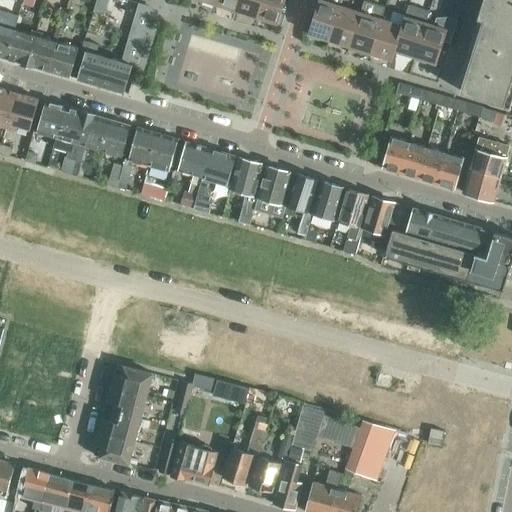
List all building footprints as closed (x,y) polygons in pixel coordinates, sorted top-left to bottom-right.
[(0,0),(0,14),(5,16),(8,0),(0,0)] [(96,0),(95,8),(104,11),(107,0),(96,0)] [(110,0),(107,13),(120,16),(117,26),(130,30),(138,0),(110,0)] [(216,0),(215,4),(236,10),(239,0),(216,0)] [(239,0),(236,10),(257,17),(261,0),(239,0)] [(261,0),(257,17),(282,25),(285,14),(282,13),(285,0),(261,0)] [(330,40),(341,6),(342,0),(314,0),(311,11),(315,12),(311,23),(308,22),(304,32),(330,40)] [(511,0),(489,0),(461,91),(510,107),(511,101),(511,0)] [(371,53),(382,19),(385,7),(365,1),(361,12),(350,46),(356,48),(356,51),(357,53),(368,56),(370,55),(371,53)] [(395,51),(415,57),(426,22),(430,11),(409,4),(405,16),(404,16),(401,25),(402,25),(394,50),(395,51)] [(141,5),(131,37),(143,41),(153,9),(141,5)] [(330,40),(350,46),(361,12),(341,6),(330,40)] [(392,16),(390,21),(382,19),(371,53),(393,60),(395,51),(394,50),(402,25),(401,25),(404,16),(393,12),(392,16)] [(426,22),(415,57),(427,61),(429,61),(440,65),(443,54),(440,53),(444,41),(451,43),(458,20),(449,17),(437,18),(434,25),(426,22)] [(0,56),(6,58),(15,29),(0,24),(0,56)] [(36,35),(15,29),(6,58),(22,63),(21,63),(27,65),(36,35)] [(57,41),(36,35),(27,65),(33,67),(33,66),(48,71),(57,41)] [(123,63),(108,58),(100,86),(124,93),(132,65),(136,66),(143,41),(131,37),(130,37),(123,63)] [(85,52),(77,79),(100,86),(108,58),(95,54),(98,45),(84,40),(81,51),(85,52)] [(78,48),(57,41),(48,71),(70,77),(78,48)] [(397,92),(480,116),(482,106),(399,82),(397,92)] [(0,126),(6,128),(17,92),(0,87),(0,126)] [(39,99),(17,92),(6,128),(15,131),(17,125),(30,129),(39,99)] [(58,138),(67,107),(46,101),(42,114),(38,113),(33,130),(58,138)] [(82,111),(67,107),(58,138),(55,147),(68,151),(62,171),(71,174),(71,173),(88,113),(82,111)] [(482,118),(494,121),(497,111),(485,108),(482,118)] [(100,150),(109,119),(94,115),(94,114),(88,113),(71,173),(80,175),(88,146),(100,150)] [(131,125),(109,119),(100,150),(122,156),(131,125)] [(149,165),(159,133),(138,127),(129,159),(126,158),(118,187),(126,189),(134,160),(149,165)] [(170,171),(179,139),(159,133),(149,165),(170,171)] [(382,168),(400,174),(409,142),(391,137),(382,168)] [(480,137),(476,148),(463,192),(494,201),(507,157),(506,157),(509,146),(480,137)] [(211,148),(187,141),(184,149),(184,151),(178,169),(194,174),(193,177),(191,184),(200,187),(201,184),(203,176),(205,169),(211,148)] [(400,174),(418,179),(428,148),(409,142),(400,174)] [(1,144),(0,148),(0,153),(9,156),(12,147),(1,144)] [(25,161),(37,164),(41,151),(28,148),(25,161)] [(203,176),(201,184),(200,187),(195,204),(210,209),(212,199),(207,190),(208,186),(210,178),(227,183),(232,185),(240,156),(235,155),(211,148),(205,169),(203,176)] [(418,179),(436,184),(446,153),(428,148),(418,179)] [(446,153),(436,184),(454,189),(464,158),(446,153)] [(263,163),(240,156),(232,185),(231,189),(235,191),(237,194),(242,195),(245,194),(246,194),(239,221),(250,224),(257,197),(254,196),(263,163)] [(123,166),(114,163),(109,184),(118,187),(123,166)] [(282,198),(290,171),(267,165),(255,208),(255,209),(282,217),(285,205),(281,203),(282,198)] [(318,179),(296,173),(287,205),(285,210),(292,212),(294,207),(304,210),(298,232),(305,235),(312,212),(308,211),(318,179)] [(343,187),(322,180),(313,213),(334,219),(343,187)] [(164,200),(168,189),(144,182),(141,194),(164,200)] [(364,227),(360,226),(369,194),(348,188),(338,220),(351,224),(344,251),(357,254),(364,227)] [(196,194),(185,190),(181,204),(192,207),(196,194)] [(373,230),(371,239),(372,240),(375,241),(374,245),(385,248),(388,235),(385,234),(390,217),(394,202),(373,196),(365,223),(364,228),(373,230)] [(458,220),(406,205),(399,230),(451,245),(458,220)] [(494,230),(458,220),(451,245),(487,256),(494,230)] [(399,230),(392,228),(384,255),(504,289),(511,261),(511,234),(494,230),(487,256),(451,245),(399,230)] [(308,230),(305,239),(315,242),(318,233),(308,230)] [(117,364),(111,387),(146,395),(152,373),(117,364)] [(217,379),(212,395),(245,404),(250,388),(217,379)] [(183,380),(181,388),(190,391),(192,383),(183,380)] [(111,387),(106,409),(140,418),(146,395),(111,387)] [(181,388),(179,396),(188,398),(190,391),(181,388)] [(179,396),(177,403),(187,406),(188,398),(179,396)] [(187,406),(177,403),(175,411),(185,414),(187,406)] [(318,434),(353,447),(361,428),(324,414),(325,410),(303,405),(292,444),(310,449),(318,434)] [(106,409),(100,432),(135,441),(140,418),(106,409)] [(363,421),(361,428),(353,447),(346,468),(376,479),(393,432),(363,421)] [(249,443),(261,446),(266,431),(254,428),(249,443)] [(428,443),(441,446),(444,431),(431,428),(428,443)] [(279,456),(286,458),(293,431),(286,429),(279,456)] [(135,441),(100,432),(94,454),(129,463),(135,441)] [(168,441),(166,448),(175,451),(177,443),(168,441)] [(172,474),(186,478),(209,483),(217,451),(180,441),(172,474)] [(292,446),(288,459),(300,462),(304,449),(292,446)] [(166,448),(164,456),(173,458),(175,451),(166,448)] [(223,476),(227,478),(228,480),(232,481),(234,480),(246,483),(255,455),(232,448),(223,476)] [(164,456),(162,463),(172,466),(173,458),(164,456)] [(249,484),(252,485),(254,488),(258,490),(261,488),(272,491),(280,466),(257,458),(249,484)] [(285,459),(280,477),(280,476),(273,503),(295,509),(302,482),(296,481),(301,463),(285,459)] [(0,489),(7,491),(14,464),(0,460),(0,489)] [(172,466),(162,463),(160,471),(170,474),(172,466)] [(32,507),(41,509),(50,473),(28,467),(21,497),(33,500),(32,507)] [(305,511),(331,511),(337,489),(338,489),(342,473),(330,470),(326,486),(313,482),(305,511)] [(51,511),(53,505),(64,508),(72,479),(66,477),(50,473),(41,509),(39,511),(51,511)] [(337,489),(331,511),(356,511),(361,495),(349,492),(353,476),(342,473),(338,489),(337,489)] [(86,511),(93,484),(72,479),(64,508),(79,511),(86,511)] [(86,511),(109,511),(115,490),(109,488),(104,487),(93,484),(86,511)] [(135,511),(139,495),(122,491),(117,511),(135,511)] [(139,495),(135,511),(152,511),(156,499),(139,495)] [(0,511),(10,511),(13,504),(0,500),(0,511)] [(209,511),(159,500),(156,511),(209,511)]
